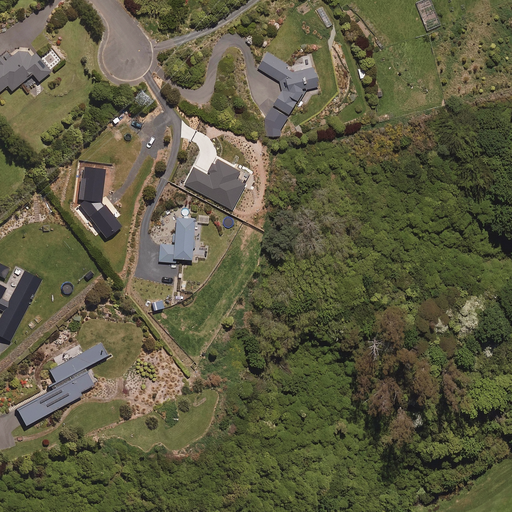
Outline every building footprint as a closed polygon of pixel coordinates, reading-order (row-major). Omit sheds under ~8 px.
[(33,76),(39,84),(51,75),(49,72),(63,61),(54,49),(40,60),(36,55),(31,59),(27,53),(19,53),(4,64),(0,58),(0,93),(8,87),(12,92),(33,76)] [(297,68),(266,50),(258,65),(279,78),(280,87),(272,102),(288,111),(301,83),(317,81),(314,65),(297,68)] [(281,112),(272,108),(269,114),(277,119),(281,112)] [(194,214),(175,213),(173,243),(160,242),(158,259),(174,260),(175,254),(191,255),(194,214)] [(9,268),(0,263),(0,275),(4,278),(9,268)] [(40,279),(23,270),(12,291),(0,284),(0,308),(2,310),(0,313),(0,335),(8,340),(40,279)] [(108,357),(102,345),(49,372),(58,389),(17,410),(25,427),(82,397),(80,394),(94,387),(84,369),(108,357)]
